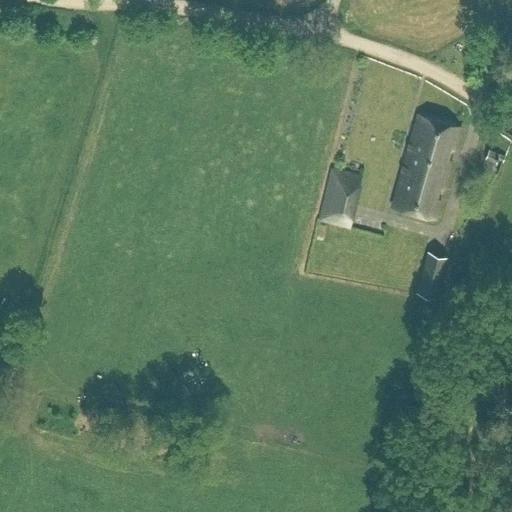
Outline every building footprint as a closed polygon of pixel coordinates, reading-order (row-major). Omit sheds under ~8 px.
[(404,162),(446,174),(450,160),(448,159),(451,149),(453,149),(460,127),(417,115),(404,162)] [(488,149),(484,158),(495,162),(496,159),(502,161),(504,156),(488,149)] [(442,188),(446,174),(404,162),(391,206),(434,218),(439,201),(436,200),(440,187),(442,188)] [(348,225),(360,177),(331,170),(319,218),(348,225)] [(448,256),(428,250),(417,291),(437,297),(448,256)]
